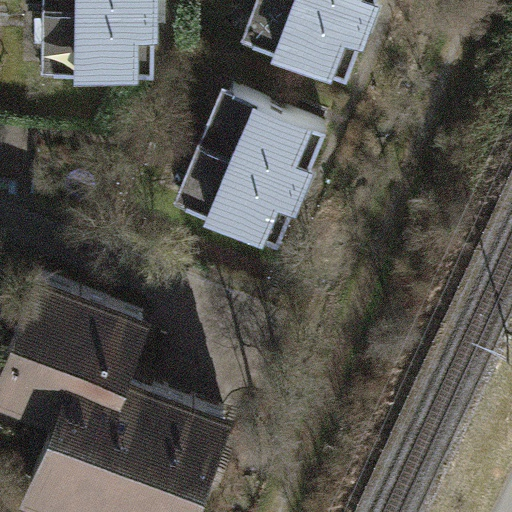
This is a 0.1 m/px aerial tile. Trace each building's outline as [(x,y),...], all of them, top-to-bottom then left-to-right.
[(157,11),(157,0),(53,0),(53,11),(157,11)] [(351,84),(374,24),(310,0),(272,0),(254,46),(351,84)] [(310,0),(374,24),(383,0),(310,0)] [(158,74),(157,11),(53,11),(54,75),(158,74)] [(307,188),(332,130),(236,89),(212,148),(307,188)] [(282,246),(307,188),(212,148),(187,206),(282,246)] [(157,323),(37,280),(0,383),(0,407),(58,428),(31,502),(59,511),(205,511),(237,424),(134,387),(157,323)]
